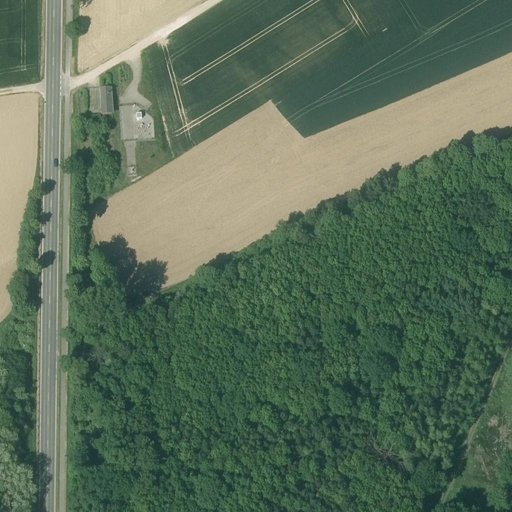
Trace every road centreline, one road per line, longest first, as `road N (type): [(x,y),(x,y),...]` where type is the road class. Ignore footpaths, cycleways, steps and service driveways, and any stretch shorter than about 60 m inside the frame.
road 1 (primary): [(47,511),(54,0)]
road 2 (track): [(219,0),(78,84),(0,99)]
road 3 (track): [(439,511),(511,341)]
